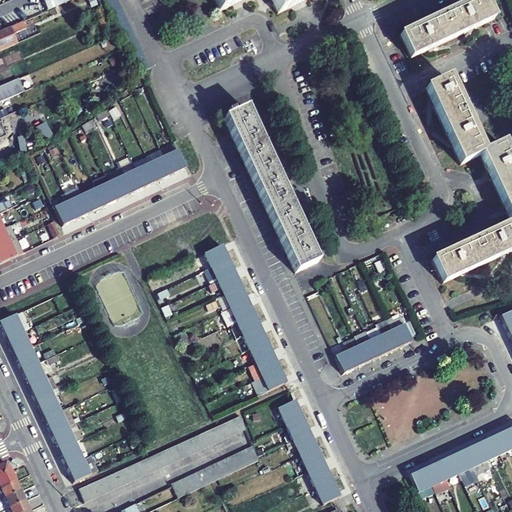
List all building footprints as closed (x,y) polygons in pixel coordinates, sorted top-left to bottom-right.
[(41,0),(46,11),(71,0),(41,0)] [(116,0),(111,0),(104,4),(106,10),(118,4),(116,0)] [(269,0),(277,15),(308,0),(212,0),(218,13),(245,0),(269,0)] [(476,0),(399,36),(410,60),(493,21),(489,12),(496,9),(492,0),(476,0)] [(118,4),(106,10),(109,15),(121,10),(118,4)] [(100,8),(95,10),(107,39),(113,36),(100,8)] [(121,10),(109,15),(112,21),(124,16),(121,10)] [(124,16),(112,21),(115,27),(127,21),(124,16)] [(127,21),(115,27),(118,33),(130,27),(127,21)] [(0,50),(17,44),(13,34),(25,28),(22,22),(0,31),(0,50)] [(130,27),(118,33),(120,39),(132,33),(130,27)] [(132,33),(120,39),(123,45),(135,39),(132,33)] [(135,39),(123,45),(126,51),(138,45),(135,39)] [(138,45),(126,51),(129,57),(141,51),(138,45)] [(141,51),(129,57),(132,62),(144,57),(141,51)] [(144,57),(132,62),(134,68),(146,63),(144,57)] [(146,63),(134,68),(137,74),(140,73),(149,69),(146,63)] [(0,86),(0,101),(9,98),(7,93),(12,90),(13,92),(22,88),(18,79),(0,86)] [(479,157),(483,155),(448,80),(424,91),(459,166),(479,157)] [(120,96),(124,103),(133,98),(130,91),(120,96)] [(0,119),(8,116),(5,109),(0,111),(0,119)] [(223,120),(295,274),(317,264),(245,110),(231,116),(230,113),(224,116),(225,119),(223,120)] [(96,117),(99,122),(109,117),(106,112),(96,117)] [(0,119),(0,133),(3,133),(0,125),(0,124),(10,120),(8,116),(0,119)] [(82,127),(85,135),(95,129),(90,122),(82,127)] [(511,166),(502,146),(483,155),(479,157),(511,225),(511,224),(511,166)] [(146,158),(149,165),(163,159),(159,152),(146,158)] [(163,159),(171,177),(185,170),(177,153),(163,159)] [(116,165),(119,171),(132,165),(129,158),(116,165)] [(132,165),(135,172),(149,165),(146,158),(132,165)] [(149,165),(157,183),(171,177),(163,159),(149,165)] [(119,171),(130,196),(144,189),(135,172),(132,165),(119,171)] [(135,172),(144,189),(157,183),(149,165),(135,172)] [(105,178),(116,202),(130,196),(119,171),(105,178)] [(95,191),(103,208),(116,202),(105,178),(91,184),(95,191)] [(81,197),(94,191),(92,187),(79,193),(81,197)] [(67,204),(75,221),(89,215),(81,197),(79,193),(77,189),(64,195),(67,204)] [(89,215),(103,208),(95,191),(94,191),(81,197),(89,215)] [(0,214),(12,209),(9,202),(3,205),(2,204),(0,204),(0,214)] [(53,210),(61,228),(75,221),(67,204),(53,210)] [(46,226),(53,240),(60,237),(53,223),(46,226)] [(511,224),(511,225),(431,262),(442,285),(511,252),(511,224)] [(0,247),(15,240),(9,226),(2,230),(0,230),(0,247)] [(0,247),(0,264),(22,254),(16,240),(15,240),(0,247)] [(228,261),(221,247),(197,259),(203,273),(228,261)] [(203,273),(210,286),(216,283),(234,275),(228,261),(203,273)] [(156,291),(157,295),(201,274),(200,270),(156,291)] [(216,283),(223,297),(240,289),(234,275),(216,283)] [(151,280),(147,282),(153,296),(157,295),(156,291),(151,280)] [(229,310),(247,302),(240,289),(223,297),(229,310)] [(166,291),(157,296),(160,301),(169,296),(166,291)] [(229,310),(220,315),(227,328),(229,327),(253,316),(247,302),(229,310)] [(511,312),(499,318),(506,333),(511,329),(511,312)] [(0,323),(0,329),(5,341),(29,330),(21,314),(0,323)] [(259,329),(253,316),(229,327),(235,341),(259,329)] [(386,321),(399,349),(411,343),(399,319),(393,322),(391,319),(386,321)] [(376,329),(388,354),(399,349),(386,321),(375,327),(376,329)] [(266,343),(259,329),(235,341),(241,355),(248,351),(266,343)] [(364,334),(376,360),(388,354),(376,329),(364,334)] [(5,341),(13,357),(29,349),(36,346),(29,330),(5,341)] [(353,339),(365,365),(376,360),(364,334),(364,333),(353,339)] [(344,350),(354,370),(365,365),(353,339),(342,344),(344,350)] [(272,357),(266,343),(248,351),(255,365),(272,357)] [(13,357),(20,373),(37,365),(29,349),(13,357)] [(334,359),(342,376),(354,370),(344,350),(342,351),(344,355),(334,359)] [(43,356),(46,361),(55,357),(53,352),(43,356)] [(46,361),(48,366),(57,362),(55,357),(46,361)] [(279,370),(272,357),(255,365),(247,369),(253,382),(254,382),(279,370)] [(20,373),(28,389),(51,378),(44,362),(37,365),(20,373)] [(254,382),(261,396),(285,384),(279,370),(254,382)] [(28,389),(35,405),(52,397),(58,394),(58,393),(65,390),(63,385),(56,389),(51,378),(28,389)] [(250,384),(256,398),(261,396),(254,382),(253,382),(250,384)] [(42,420),(59,413),(52,397),(35,405),(42,420)] [(84,402),(71,408),(74,414),(87,408),(84,402)] [(285,427),(301,419),(294,402),(277,410),(285,427)] [(59,413),(42,420),(50,436),(67,428),(66,428),(74,424),(67,409),(59,413)] [(233,420),(238,433),(245,430),(240,417),(233,420)] [(289,436),(292,443),(309,435),(301,419),(285,427),(289,436)] [(226,423),(232,436),(238,433),(233,420),(226,423)] [(220,426),(226,439),(232,436),(226,423),(220,426)] [(67,428),(50,436),(57,452),(74,444),(82,441),(74,425),(67,429),(67,428)] [(214,429),(220,442),(226,439),(220,426),(214,429)] [(208,432),(214,445),(220,442),(214,429),(208,432)] [(202,434),(208,447),(214,445),(208,432),(202,434)] [(491,439),(499,456),(511,450),(511,448),(505,433),(491,439)] [(196,437),(201,450),(208,447),(202,434),(196,437)] [(292,443),(299,458),(316,451),(309,435),(292,443)] [(284,439),(287,445),(292,443),(289,436),(284,439)] [(189,440),(195,453),(201,450),(196,437),(189,440)] [(477,445),(486,463),(499,456),(491,439),(477,445)] [(183,443),(189,456),(195,453),(189,440),(183,443)] [(177,446),(183,459),(189,456),(183,443),(177,446)] [(293,462),(299,458),(292,443),(287,445),(285,446),(293,462)] [(57,452),(65,468),(82,460),(86,458),(84,454),(80,456),(74,444),(57,452)] [(464,452),(475,476),(476,477),(489,471),(486,463),(477,445),(464,452)] [(171,448),(177,461),(183,459),(177,446),(171,448)] [(165,451),(171,464),(177,461),(171,448),(165,451)] [(251,465),(257,462),(256,459),(252,448),(245,451),(251,465)] [(158,454),(164,467),(171,464),(165,451),(158,454)] [(239,454),(245,468),(251,465),(245,451),(239,454)] [(299,458),(307,474),(324,467),(316,451),(299,458)] [(458,475),(462,482),(475,476),(464,452),(450,458),(458,475)] [(152,457),(158,470),(164,467),(158,454),(152,457)] [(232,457),(239,471),(245,468),(239,454),(232,457)] [(146,460),(152,473),(158,470),(152,457),(146,460)] [(226,460),(233,474),(239,471),(232,457),(226,460)] [(437,464),(445,482),(458,475),(450,458),(437,464)] [(65,468),(72,484),(89,477),(82,460),(65,468)] [(140,462),(146,475),(152,473),(146,460),(140,462)] [(220,462),(227,476),(233,474),(226,460),(220,462)] [(134,465),(140,478),(146,475),(140,462),(134,465)] [(214,465),(221,479),(227,476),(220,462),(214,465)] [(3,464),(0,465),(0,490),(15,483),(7,465),(3,464)] [(434,495),(435,497),(449,490),(445,482),(437,464),(423,471),(431,488),(434,495)] [(127,468),(133,481),(140,478),(134,465),(127,468)] [(208,468),(215,482),(217,481),(221,479),(214,465),(208,468)] [(307,474),(314,490),(331,482),(324,467),(307,474)] [(127,468),(121,471),(127,484),(133,481),(127,468)] [(202,471),(209,485),(212,483),(215,482),(208,468),(202,471)] [(115,474),(121,487),(127,484),(121,471),(115,474)] [(196,474),(202,488),(209,485),(202,471),(196,474)] [(409,477),(417,495),(431,488),(423,471),(409,477)] [(476,477),(479,484),(493,478),(489,471),(476,477)] [(109,477),(115,489),(121,487),(115,474),(109,477)] [(189,477),(196,491),(202,488),(196,474),(189,477)] [(309,493),(314,490),(307,474),(302,477),(309,493)] [(103,479),(109,492),(115,489),(109,477),(103,479)] [(183,480),(190,494),(196,491),(189,477),(183,480)] [(96,482),(103,495),(109,492),(103,479),(96,482)] [(177,483),(171,486),(172,488),(177,500),(184,497),(190,494),(183,480),(177,483)] [(90,485),(96,498),(103,495),(96,482),(90,485)] [(322,507),(339,499),(331,482),(314,490),(322,507)] [(20,493),(15,483),(0,490),(0,502),(2,501),(20,493)] [(84,488),(90,501),(96,498),(90,485),(84,488)] [(78,491),(84,504),(90,501),(84,488),(78,491)] [(417,495),(420,502),(434,495),(431,488),(417,495)] [(20,493),(2,501),(0,502),(0,511),(4,511),(24,503),(20,493)] [(28,511),(24,503),(4,511),(28,511)]
